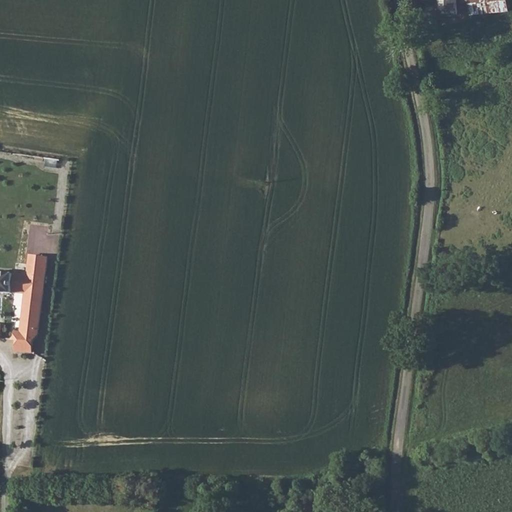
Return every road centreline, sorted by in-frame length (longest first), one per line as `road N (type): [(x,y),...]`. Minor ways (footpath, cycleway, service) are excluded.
road 1 (unclassified): [(397,511),(394,475),(430,190),(399,0)]
road 2 (residential): [(6,511),(8,309)]
